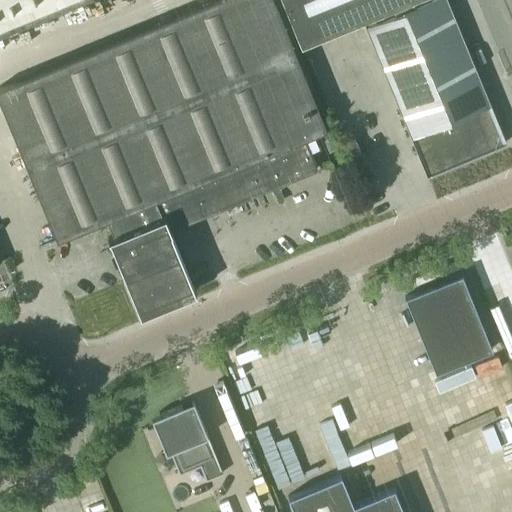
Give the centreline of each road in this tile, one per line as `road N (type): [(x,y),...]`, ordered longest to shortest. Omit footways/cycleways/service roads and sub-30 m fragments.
road 1 (unclassified): [(73,374),(511,190)]
road 2 (unclassified): [(0,473),(33,467),(68,436),(77,405),(73,374)]
